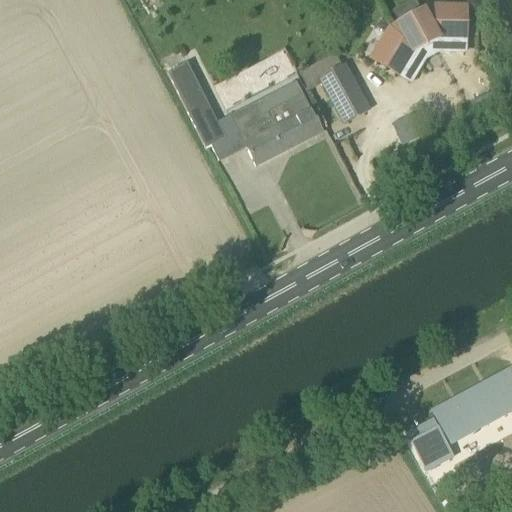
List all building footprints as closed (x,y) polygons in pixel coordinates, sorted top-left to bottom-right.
[(429,9),(391,30),(373,60),(410,83),(424,60),(437,53),(464,54),(465,10),(429,9)] [(225,141),(212,115),(186,65),(168,75),(206,151),(225,141)] [(321,80),(344,124),(366,112),(342,69),(321,80)] [(269,118),(254,126),(237,135),(254,168),(322,133),(301,96),(267,115),(269,118)] [(511,378),(509,373),(434,414),(451,445),(511,411),(511,378)] [(408,437),(426,471),(450,458),(444,448),(434,429),(431,424),(408,437)]
